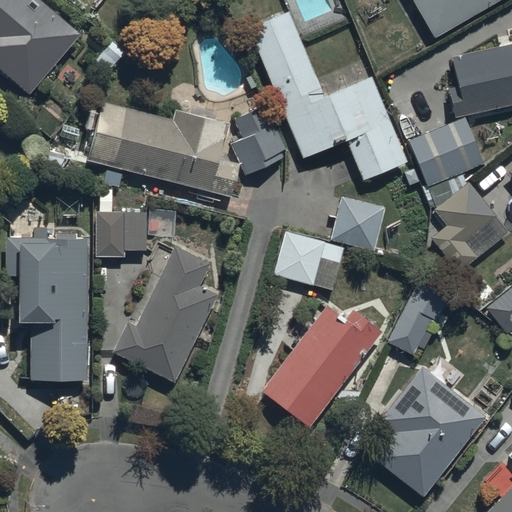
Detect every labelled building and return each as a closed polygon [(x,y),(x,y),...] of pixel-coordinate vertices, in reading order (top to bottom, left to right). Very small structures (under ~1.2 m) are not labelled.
[(82,33),(44,0),(0,0),(0,68),(30,94),(82,33)] [(411,0),(433,38),(499,0),(411,0)] [(323,95),(286,10),(247,27),(303,157),(346,139),(363,178),(406,159),(370,75),(323,95)] [(447,85),(454,115),(511,102),(511,43),(451,57),(457,83),(447,85)] [(102,101),(88,158),(228,191),(235,165),(216,160),(221,137),(225,138),(228,122),(174,109),(172,118),(102,101)] [(237,139),(230,142),(245,174),(283,157),(280,150),(285,148),(265,104),(232,119),(235,125),(231,127),(237,139)] [(464,118),(407,140),(426,186),(482,164),(464,118)] [(45,142),(38,164),(61,170),(67,148),(45,142)] [(508,231),(467,181),(433,209),(444,223),(428,237),(457,273),(508,231)] [(98,211),(95,211),(95,256),(123,256),(123,249),(144,249),(144,211),(111,211),(111,189),(98,189),(98,211)] [(384,206),(340,195),(329,239),(374,250),(384,206)] [(283,231),(272,274),(331,290),(342,246),(283,231)] [(85,378),(84,237),(75,237),(75,232),(54,232),(54,237),(5,236),(5,274),(16,274),(16,319),(30,319),(30,379),(85,378)] [(125,321),(111,350),(174,381),(216,295),(198,286),(209,263),(174,245),(134,325),(125,321)] [(449,295),(416,280),(386,341),(412,354),(416,345),(422,348),(430,333),(423,330),(429,317),(436,321),(449,295)] [(511,284),(484,307),(506,333),(511,327),(511,284)] [(310,425),(380,331),(350,308),(342,317),(323,303),(260,388),(310,425)] [(486,415),(421,366),(378,420),(393,431),(373,456),(422,496),(486,415)] [(511,511),(511,449),(506,455),(511,460),(511,482),(483,511),(511,511)]
